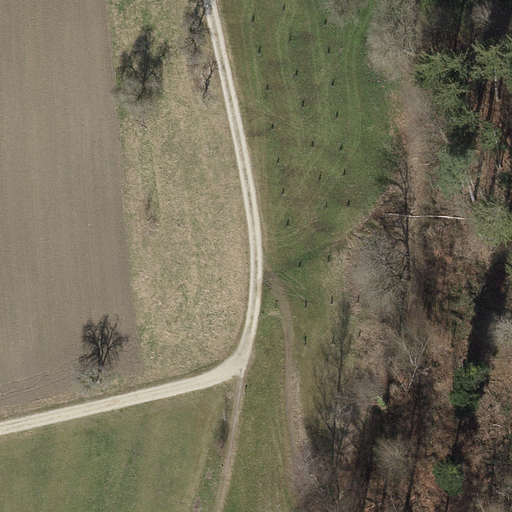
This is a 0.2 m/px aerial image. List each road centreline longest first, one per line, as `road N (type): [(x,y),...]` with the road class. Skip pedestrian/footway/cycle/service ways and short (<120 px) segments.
road 1 (track): [(243,357),(257,244),(206,0)]
road 2 (track): [(0,429),(207,381),(243,357)]
